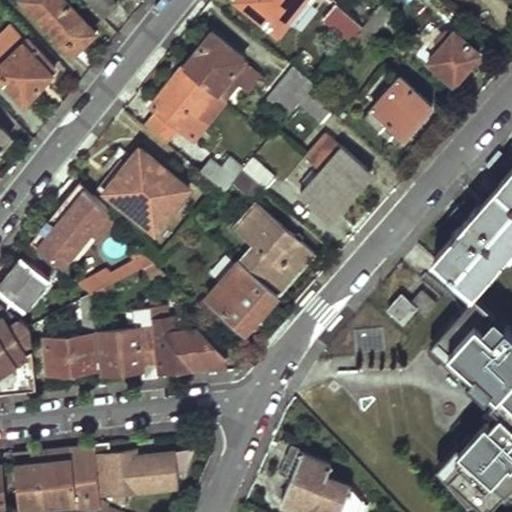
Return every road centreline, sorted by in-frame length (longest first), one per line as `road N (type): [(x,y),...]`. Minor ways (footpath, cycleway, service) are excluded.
road 1 (residential): [(511,90),(343,279),(253,410)]
road 2 (residential): [(0,219),(177,0)]
road 3 (residential): [(0,422),(205,400),(253,410)]
